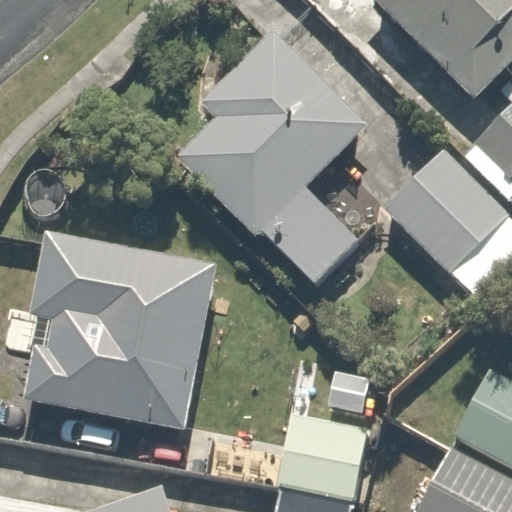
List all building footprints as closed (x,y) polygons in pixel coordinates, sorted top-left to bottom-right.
[(511,0),(363,0),(363,1),(473,107),(511,66),(511,0)] [(259,241),(263,237),(314,285),(359,238),(308,189),(370,124),(282,40),(272,31),(198,109),(212,122),(174,161),(259,241)] [(511,102),(471,147),(511,184),(511,102)] [(511,220),(442,151),(381,213),(472,303),(511,262),(511,220)] [(44,241),(31,318),(49,321),(44,348),(33,346),(23,407),(186,435),(214,270),(44,241)] [(511,390),(487,377),(453,441),(511,473),(511,390)] [(287,417),(277,492),(273,511),(358,511),(359,504),(370,429),(287,417)] [(511,511),(511,486),(445,459),(422,511),(511,511)] [(168,511),(160,491),(107,511),(168,511)]
